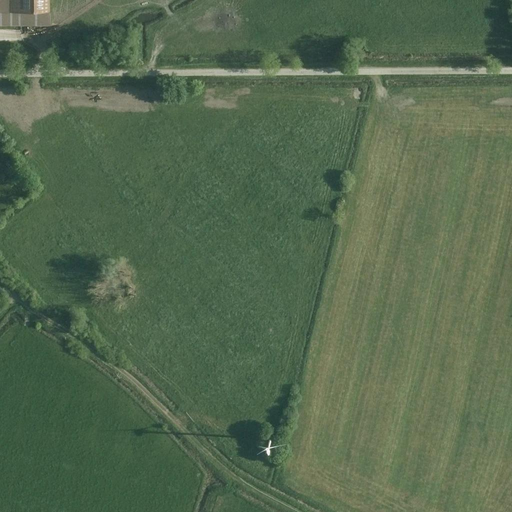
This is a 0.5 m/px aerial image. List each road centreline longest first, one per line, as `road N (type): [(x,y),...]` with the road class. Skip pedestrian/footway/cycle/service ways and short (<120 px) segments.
road 1 (unclassified): [(511,74),(0,73)]
road 2 (track): [(287,511),(231,475),(87,345),(8,295),(0,308)]
